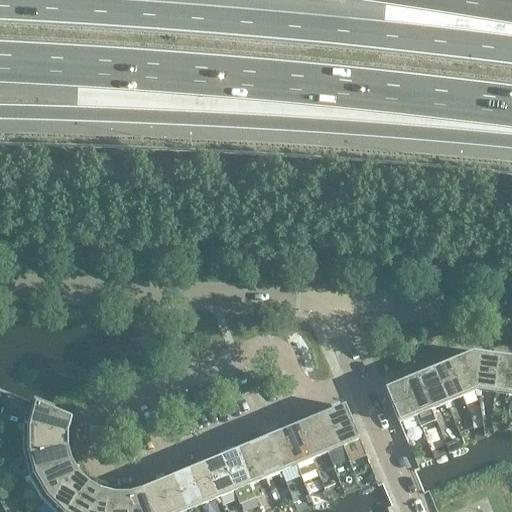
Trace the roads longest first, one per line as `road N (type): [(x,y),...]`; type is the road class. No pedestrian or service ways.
road 1 (motorway): [(511,50),(305,25),(0,7)]
road 2 (motorway): [(0,61),(511,105)]
road 3 (motorway): [(0,107),(511,128)]
road 4 (residential): [(339,300),(0,287)]
road 5 (residential): [(99,416),(90,454),(107,472),(128,475),(303,403)]
road 6 (residential): [(303,403),(282,354),(264,347),(99,416)]
road 7 (residential): [(511,317),(339,300)]
road 8 (residential): [(408,511),(354,382)]
